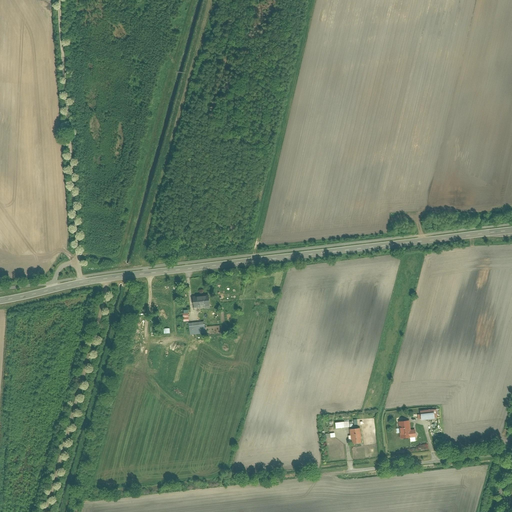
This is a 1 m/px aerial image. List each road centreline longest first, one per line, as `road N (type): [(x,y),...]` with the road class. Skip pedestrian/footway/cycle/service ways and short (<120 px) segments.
road 1 (tertiary): [(511,231),(114,276),(0,299)]
road 2 (track): [(58,0),(77,263)]
road 3 (track): [(45,511),(108,273)]
road 4 (residential): [(347,471),(511,451)]
